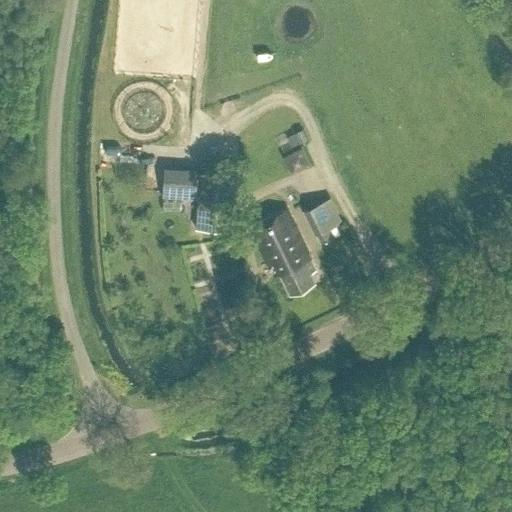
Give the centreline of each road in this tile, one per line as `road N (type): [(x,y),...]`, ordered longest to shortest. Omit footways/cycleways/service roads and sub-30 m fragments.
road 1 (unclassified): [(110,436),(64,305),(54,213),(53,132),(70,0)]
road 2 (tertiary): [(511,248),(110,436)]
